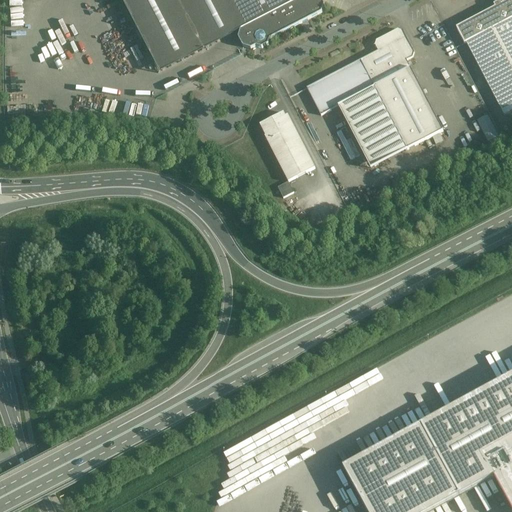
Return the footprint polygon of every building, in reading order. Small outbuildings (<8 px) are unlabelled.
[(246,28),(231,0),(119,0),(158,73),(241,31),(246,28)] [(231,0),(246,28),(241,31),(238,39),(243,48),(251,50),(256,48),(262,49),(269,46),(270,40),(322,14),(325,6),(321,0),(231,0)] [(496,10),(457,30),(465,45),(467,43),(476,38),(511,19),(511,0),(502,5),(500,3),(494,6),(496,10)] [(511,19),(476,38),(511,105),(511,19)] [(375,47),(378,53),(397,43),(406,61),(413,58),(414,54),(403,32),(398,31),(377,42),(375,47)] [(511,111),(511,105),(476,38),(467,43),(504,116),(511,111)] [(378,53),(307,89),(321,117),(338,108),(371,169),(407,151),(375,88),(411,70),(406,61),(397,43),(378,53)] [(443,132),(411,70),(375,88),(407,151),(443,132)] [(284,114),(260,126),(266,137),(265,137),(289,183),(315,169),(288,117),(286,117),(284,114)] [(479,120),(488,142),(499,137),(489,116),(479,120)] [(294,194),(289,183),(278,188),(283,199),(294,194)] [(511,376),(342,468),(365,511),(430,511),(493,478),(498,475),(511,467),(511,376)] [(511,467),(498,475),(511,502),(511,467)] [(511,502),(498,475),(493,478),(511,511),(511,502)]
